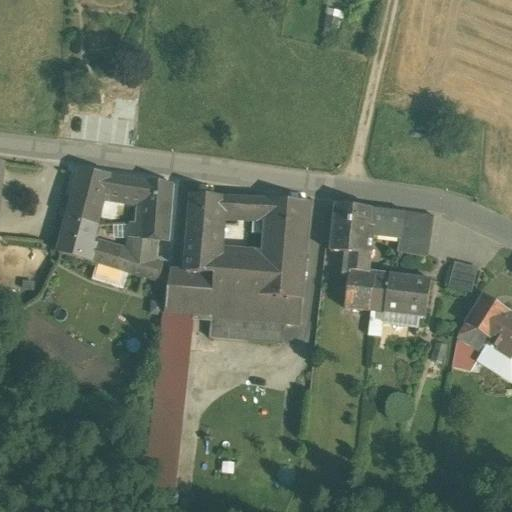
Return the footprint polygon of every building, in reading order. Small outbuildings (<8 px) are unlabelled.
[(325,8),(323,35),(340,36),(343,10),(325,8)] [(111,174),(81,169),(68,221),(97,227),(105,198),(111,174)] [(169,245),(171,226),(173,186),(147,181),(111,174),(105,198),(144,203),(142,224),(142,225),(131,225),(130,225),(126,255),(157,264),(158,244),(169,245)] [(223,199),(191,197),(187,275),(203,277),(216,278),(218,253),(222,215),(223,199)] [(268,202),(223,199),(222,215),(266,218),(268,202)] [(311,205),(268,202),(266,218),(263,257),(259,299),(304,303),(311,205)] [(374,210),(337,205),(331,253),(353,256),(367,258),(371,228),(374,210)] [(404,214),(374,210),(371,228),(402,233),(404,214)] [(431,218),(404,214),(402,233),(399,255),(426,259),(431,218)] [(97,227),(68,221),(59,254),(87,261),(92,245),(97,227)] [(126,255),(92,245),(87,261),(159,281),(164,266),(126,255)] [(263,257),(218,253),(216,278),(203,277),(201,293),(217,294),(259,299),(263,257)] [(367,258),(353,256),(351,272),(365,273),(367,258)] [(454,265),(448,289),(470,294),(476,270),(454,265)] [(365,273),(351,272),(346,309),(372,313),(377,275),(365,273)] [(187,275),(171,273),(160,359),(189,362),(195,314),(211,316),(215,316),(217,294),(201,293),(203,277),(187,275)] [(432,283),(377,275),(372,313),(385,315),(421,319),(427,320),(432,283)] [(259,299),(217,294),(215,316),(284,324),(302,326),(304,303),(259,299)] [(485,297),(457,340),(481,354),(487,345),(508,312),(508,311),(485,297)] [(511,313),(509,312),(508,311),(508,312),(487,345),(510,359),(511,356),(511,313)] [(421,319),(385,315),(384,324),(420,329),(421,319)] [(215,316),(211,316),(209,340),(281,347),(284,324),(215,316)] [(481,354),(457,340),(453,368),(471,372),(481,354)] [(189,362),(160,359),(144,488),(173,491),(189,362)]
